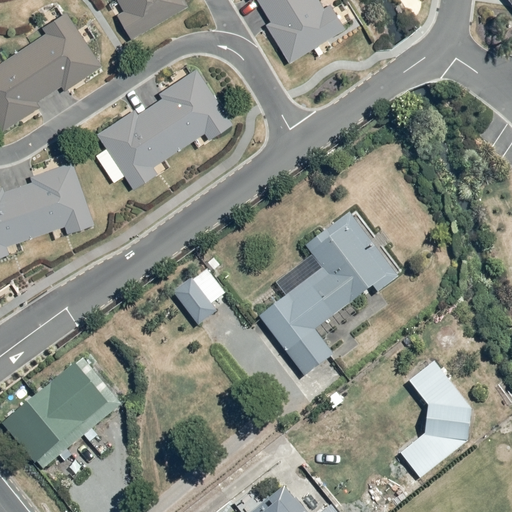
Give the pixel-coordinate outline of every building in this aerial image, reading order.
[(120,14),(136,36),(191,5),(188,0),(119,0),(126,10),(120,14)] [(253,0),(292,62),(352,28),(336,2),(329,6),(324,0),(253,0)] [(0,124),(5,133),(107,64),(71,11),(46,26),(48,33),(0,63),(0,124)] [(201,67),(136,109),(100,135),(135,188),(161,172),(157,166),(206,134),(211,138),(236,122),(201,67)] [(76,160),(0,185),(0,256),(11,253),(9,246),(67,225),(70,233),(98,224),(76,160)] [(403,276),(352,212),(310,244),(326,268),(261,314),(306,378),(337,355),(319,330),(375,288),(381,294),(403,276)] [(176,294),(200,325),(219,310),(212,303),(226,294),(209,270),(176,294)] [(5,422),(42,468),(125,405),(85,355),(37,390),(41,397),(5,422)] [(419,435),(398,450),(421,478),(471,442),(475,408),(438,361),(406,386),(423,409),(419,435)] [(361,511),(347,494),(320,511),(310,511),(289,484),(250,511),(361,511)]
